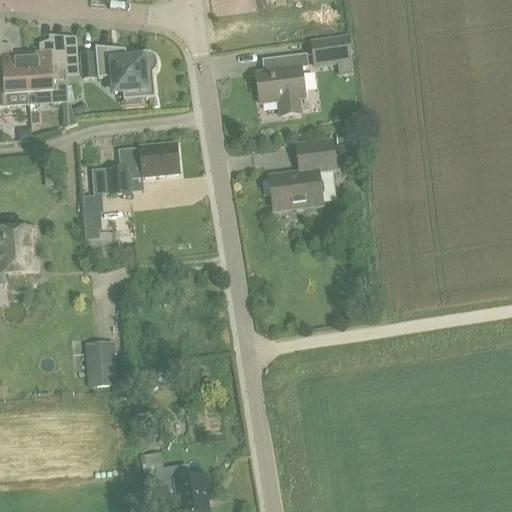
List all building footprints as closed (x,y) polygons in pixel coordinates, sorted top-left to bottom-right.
[(26,56),(29,96),(51,95),(52,107),(69,106),(67,80),(66,67),(64,39),(49,38),(49,44),(39,47),(40,55),(26,56)] [(64,39),(66,67),(78,66),(76,39),(64,39)] [(339,79),(353,78),(348,40),(311,45),(314,69),(337,65),(339,79)] [(155,58),(154,57),(153,57),(153,56),(152,56),(151,55),(150,55),(149,55),(148,54),(147,54),(146,54),(145,54),(144,54),(143,55),(142,55),(141,55),(141,56),(140,56),(139,57),(138,57),(138,58),(137,58),(137,59),(136,60),(136,61),(135,61),(135,62),(127,63),(126,52),(95,49),(95,54),(98,78),(98,81),(114,79),(115,95),(123,94),(124,103),(155,100),(153,75),(154,75),(154,74),(155,74),(155,73),(156,73),(156,72),(157,71),(157,70),(157,69),(158,68),(158,67),(158,66),(158,65),(158,64),(157,63),(157,62),(157,61),(156,60),(156,59),(155,59),(155,58)] [(7,98),(29,96),(26,56),(3,57),(3,52),(0,52),(0,110),(8,110),(7,98)] [(98,78),(95,54),(81,55),(84,80),(98,78)] [(301,70),(302,71),(309,70),(308,56),(282,59),(283,73),(301,70)] [(78,66),(66,67),(67,80),(79,79),(78,66)] [(283,73),(264,75),(257,76),(261,107),(278,105),(280,119),(301,117),(299,102),(306,101),(302,71),(301,70),(283,73)] [(354,129),(353,114),(341,116),(343,131),(354,129)] [(362,145),(360,130),(343,132),(345,147),(353,146),(362,145)] [(19,144),(31,143),(31,131),(18,131),(19,144)] [(269,180),(274,215),(323,208),(318,175),(336,172),(332,143),(296,148),(300,176),(269,180)] [(355,162),(353,146),(345,147),(337,148),(339,164),(355,162)] [(129,170),(131,181),(144,180),(179,176),(176,147),(141,151),(119,153),(121,171),(129,170)] [(131,181),(129,170),(121,171),(104,172),(107,198),(133,196),(131,181)] [(46,173),(47,187),(58,187),(57,172),(46,173)] [(0,276),(38,275),(36,230),(0,231),(0,276)] [(116,390),(113,346),(84,348),(87,392),(116,390)] [(156,373),(135,375),(136,388),(157,385),(156,373)] [(143,478),(164,475),(161,457),(140,460),(143,478)] [(177,503),(210,498),(207,479),(175,483),(177,503)] [(211,504),(210,498),(177,503),(178,511),(209,511),(208,504),(211,504)]
